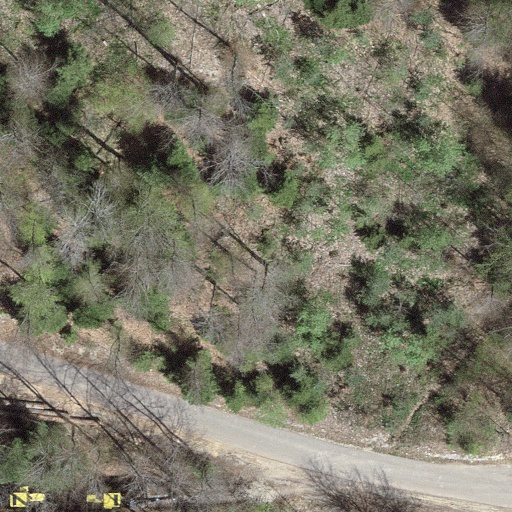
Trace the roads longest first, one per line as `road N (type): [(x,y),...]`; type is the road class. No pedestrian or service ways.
road 1 (unclassified): [(511,502),(344,471),(0,360)]
road 2 (track): [(191,511),(344,471)]
